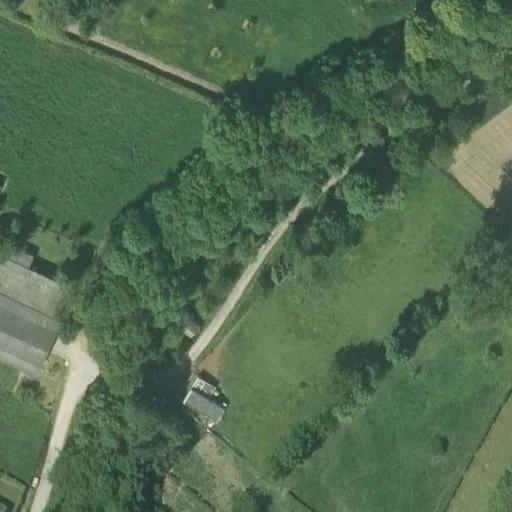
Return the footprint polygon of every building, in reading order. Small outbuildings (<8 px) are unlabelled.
[(2,255),(0,258),(0,288),(58,315),(70,286),(2,255)] [(0,288),(0,355),(35,371),(61,316),(58,315),(0,288)] [(182,309),(171,323),(191,340),(203,326),(182,309)] [(180,402),(219,421),(231,396),(193,377),(180,402)] [(68,501),(63,511),(66,511),(82,511),(84,509),(68,501)]
